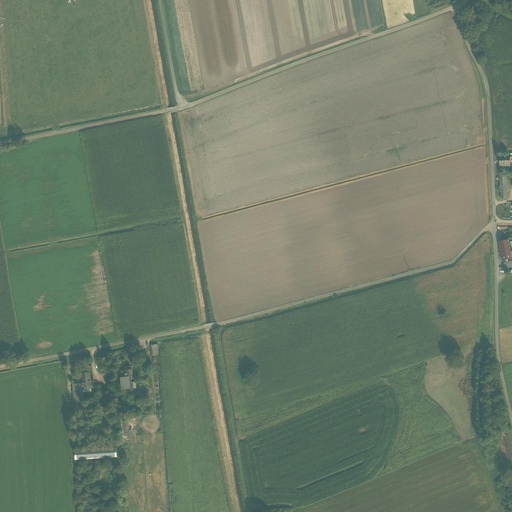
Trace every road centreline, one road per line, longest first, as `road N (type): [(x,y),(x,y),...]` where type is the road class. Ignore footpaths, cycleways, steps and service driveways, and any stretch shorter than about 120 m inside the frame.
road 1 (unclassified): [(494,220),(447,263),(204,327)]
road 2 (track): [(459,2),(180,107)]
road 3 (residential): [(494,220),(487,87),(466,43),(463,0)]
road 4 (unclassified): [(0,366),(204,327)]
road 5 (residential): [(511,419),(498,354),(494,220)]
road 6 (track): [(164,111),(0,144)]
